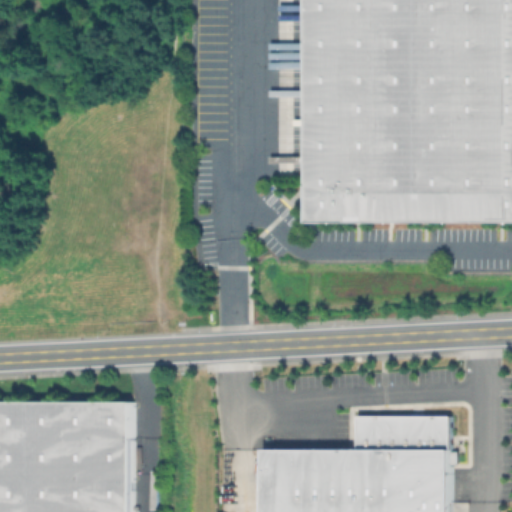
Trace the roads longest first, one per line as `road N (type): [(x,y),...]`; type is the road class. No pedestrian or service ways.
road 1 (tertiary): [(180,349),(511,331)]
road 2 (tertiary): [(0,358),(180,349)]
